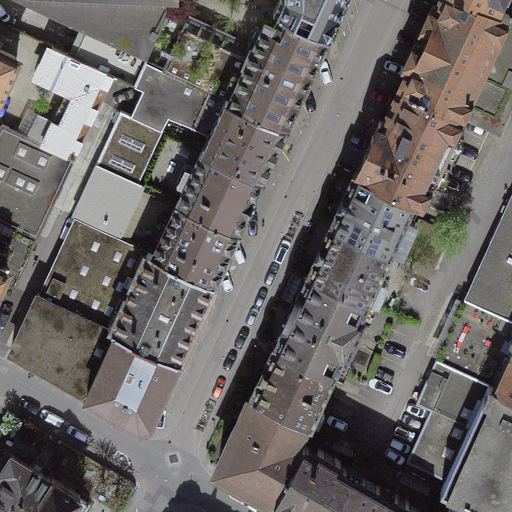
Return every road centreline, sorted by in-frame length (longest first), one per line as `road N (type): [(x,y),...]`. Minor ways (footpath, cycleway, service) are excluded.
road 1 (residential): [(168,473),(386,0)]
road 2 (residential): [(168,473),(0,378)]
